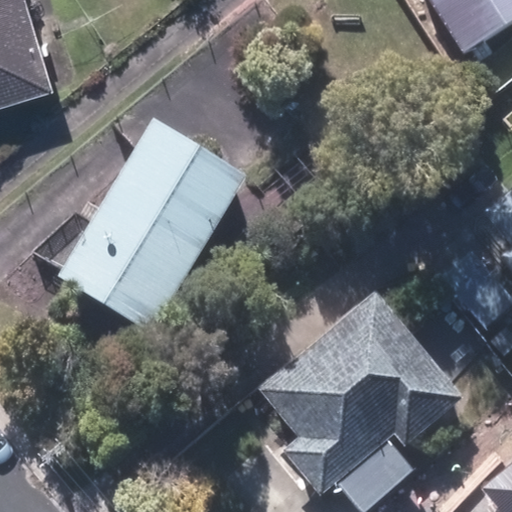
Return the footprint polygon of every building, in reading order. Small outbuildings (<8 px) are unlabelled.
[(0,0),(0,93),(55,78),(32,0),(0,0)] [(511,0),(425,0),(470,55),(511,21),(511,0)] [(253,174),(157,118),(66,277),(161,332),(253,174)] [(511,267),(511,193),(487,215),(511,245),(511,254),(505,260),(511,267)] [(511,298),(511,295),(473,253),(444,279),(485,323),(511,298)] [(268,394),(306,436),(287,453),(325,494),(337,483),(363,511),(370,511),(414,472),(399,455),(469,390),(379,292),(268,394)] [(511,511),(511,463),(481,488),(500,511),(511,511)]
